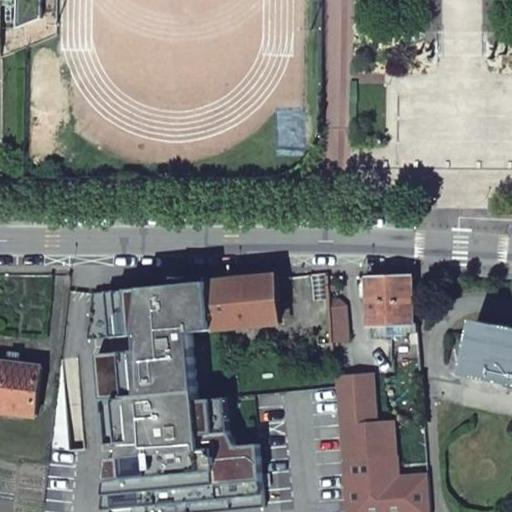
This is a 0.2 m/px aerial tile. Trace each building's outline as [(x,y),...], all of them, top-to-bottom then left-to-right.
[(3,0),(20,0),(20,29),(44,20),(44,0),(3,0)] [(320,346),(336,344),(336,340),(333,300),(333,291),(332,284),(331,276),(331,273),(315,275),(320,346)] [(280,276),(215,275),(216,282),(221,329),(225,329),(285,323),(284,316),(293,315),(291,301),(283,301),(281,279),(280,276)] [(417,323),(415,277),(373,278),(373,284),(366,285),(367,297),(374,297),(377,326),(417,323)] [(221,329),(216,282),(157,288),(100,292),(110,405),(112,417),(204,407),(226,404),(225,397),(224,382),(226,382),(224,356),(221,329)] [(333,300),(336,340),(351,340),(348,305),(343,300),(333,300)] [(511,328),(505,327),(504,332),(478,326),(469,373),(511,383),(511,328)] [(411,358),(422,357),(421,343),(410,343),(411,358)] [(0,412),(39,417),(45,368),(26,365),(26,356),(14,354),(12,363),(0,362),(0,412)] [(388,374),(359,376),(362,423),(392,421),(388,374)] [(226,404),(204,407),(206,436),(228,434),(226,404)] [(193,504),(233,501),(229,450),(189,453),(193,504)]
